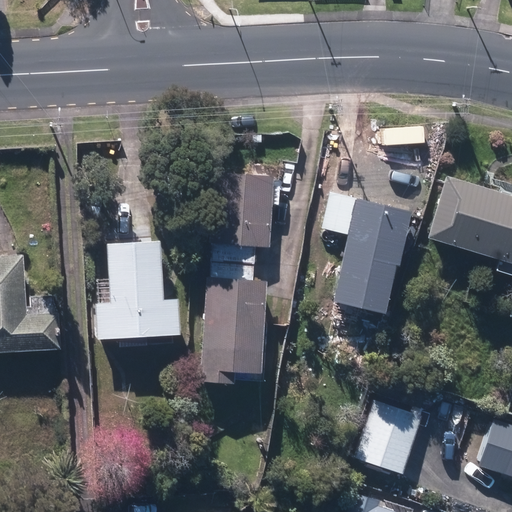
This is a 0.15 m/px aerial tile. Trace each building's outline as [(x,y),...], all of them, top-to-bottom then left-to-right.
[(274,169),(212,166),(209,234),(271,237),(274,169)] [(511,192),(444,170),(424,230),(511,259),(511,192)] [(405,207),(329,189),(321,224),(344,229),(327,298),(381,310),(405,207)] [(91,331),(173,330),(173,237),(103,237),(103,297),(91,297),(91,331)] [(252,243),(210,242),(210,272),(251,273),(252,243)] [(18,251),(0,251),(0,345),(55,343),(53,310),(21,312),(18,251)] [(203,275),(200,360),(257,363),(260,276),(203,275)] [(414,415),(375,401),(357,451),(396,465),(414,415)] [(511,434),(502,467),(511,469),(511,434)] [(412,511),(413,511),(350,493),(344,511),(412,511)]
